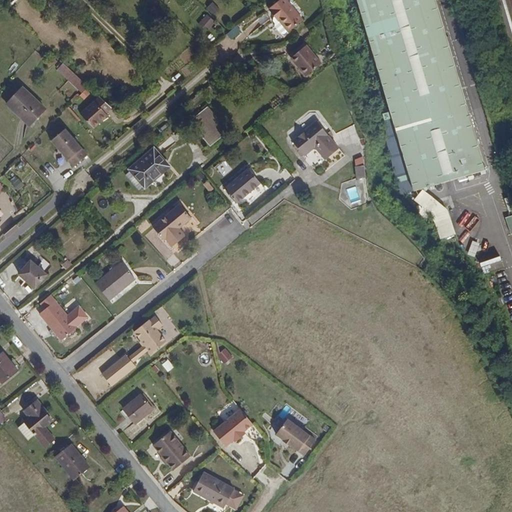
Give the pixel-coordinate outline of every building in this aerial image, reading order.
[(304,20),(287,0),(280,0),(270,9),(269,10),(275,17),(276,16),(289,32),(304,20)] [(486,167),(434,0),(355,0),(365,30),(391,116),(413,188),(486,167)] [(306,76),(322,62),(307,44),(293,56),(301,66),(299,67),(306,76)] [(88,87),(63,64),(57,70),(81,93),(88,87)] [(45,110),(21,89),(6,105),(29,127),(45,110)] [(104,114),(110,109),(98,96),(79,113),(94,130),(107,118),(104,114)] [(210,146),(229,131),(208,106),(189,122),(210,146)] [(413,188),(391,116),(379,120),(400,192),(413,188)] [(334,153),(312,126),(288,146),(289,148),(300,161),(310,152),(320,164),(334,153)] [(65,128),(51,140),(73,167),(87,155),(65,128)] [(145,190),(172,167),(155,146),(127,169),(145,190)] [(363,159),(354,160),(356,179),(365,178),(363,159)] [(237,204),(260,185),(248,169),(225,189),(237,204)] [(179,229),(191,219),(179,205),(153,227),(164,241),(167,239),(173,246),(185,236),(179,229)] [(147,234),(165,257),(171,252),(153,229),(147,234)] [(48,275),(31,259),(17,274),(35,290),(48,275)] [(134,279),(129,273),(121,263),(95,284),(109,300),(134,279)] [(68,314),(51,294),(35,307),(51,328),(55,332),(61,340),(89,318),(79,305),(68,314)] [(157,331),(162,326),(155,317),(150,322),(149,321),(143,326),(160,348),(166,342),(157,331)] [(160,348),(143,326),(134,333),(151,355),(160,348)] [(136,365),(148,353),(140,345),(128,358),(136,365)] [(17,371),(2,353),(0,354),(0,382),(1,384),(17,371)] [(133,364),(127,357),(103,377),(109,384),(133,364)] [(154,407),(143,393),(140,396),(151,410),(154,407)] [(134,424),(151,410),(140,396),(123,410),(130,419),(134,424)] [(51,421),(42,410),(44,409),(37,400),(23,412),(29,418),(24,423),(27,427),(34,435),(45,448),(55,440),(44,427),(51,421)] [(244,432),(253,424),(240,409),(213,432),(225,447),(233,440),(235,442),(242,437),(240,435),(244,432)] [(317,441),(288,419),(276,434),(284,440),(283,441),(290,447),(292,446),(305,456),(317,441)] [(34,435),(27,427),(24,423),(18,427),(29,440),(34,435)] [(191,457),(171,432),(154,446),(162,457),(168,464),(174,471),(191,457)] [(89,468),(70,445),(55,457),(74,480),(89,468)] [(168,464),(162,457),(160,459),(165,466),(168,464)] [(233,490),(202,472),(191,491),(221,509),(224,504),(232,491),(233,490)] [(242,496),(232,491),(224,504),(234,509),(236,506),(242,496)]
